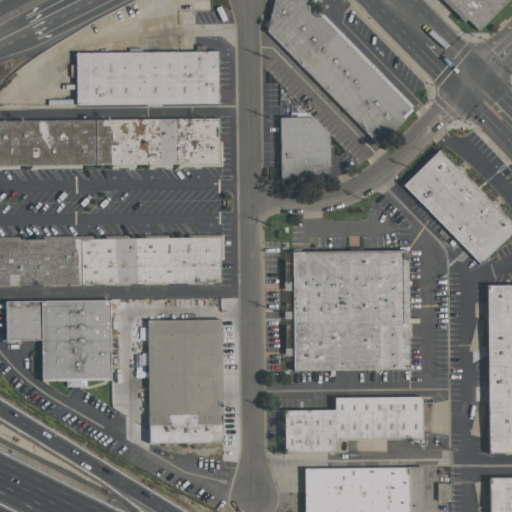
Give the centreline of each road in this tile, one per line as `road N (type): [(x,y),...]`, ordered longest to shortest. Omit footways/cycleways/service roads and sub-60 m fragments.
road 1 (residential): [(247,0),(250,502)]
road 2 (motorway): [(168,511),(0,410)]
road 3 (residential): [(250,203),(342,193),(375,176),(422,131)]
road 4 (motorway): [(112,511),(0,456)]
